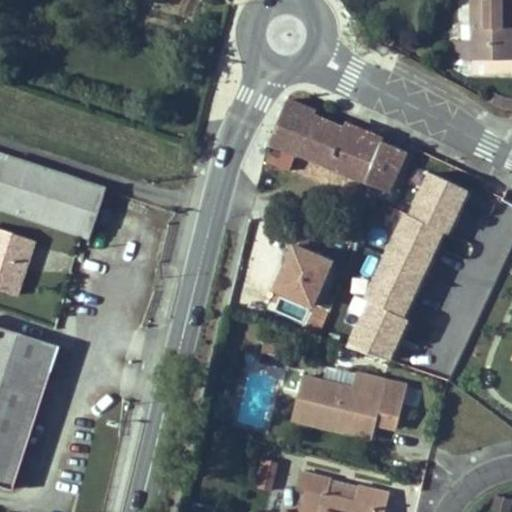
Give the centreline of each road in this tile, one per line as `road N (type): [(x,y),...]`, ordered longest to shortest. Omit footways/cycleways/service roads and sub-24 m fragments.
road 1 (primary): [(139,511),(237,124),(270,61)]
road 2 (tertiary): [(317,50),(511,158)]
road 3 (unknown): [(190,208),(0,147)]
